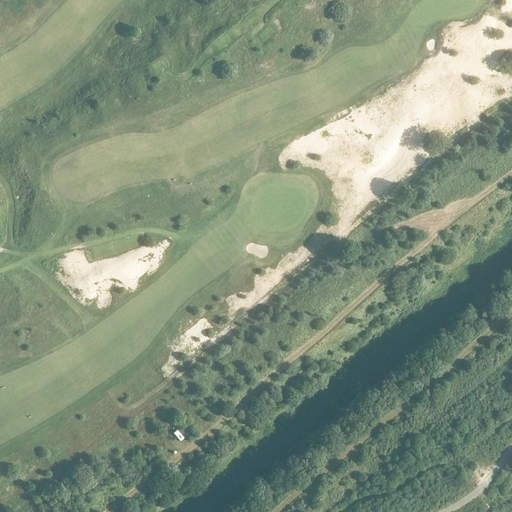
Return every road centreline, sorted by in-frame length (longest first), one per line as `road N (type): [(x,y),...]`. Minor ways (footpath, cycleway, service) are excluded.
road 1 (track): [(511,91),(71,463),(31,472),(0,506)]
road 2 (track): [(511,174),(106,511)]
road 3 (track): [(280,511),(511,319)]
road 4 (unknown): [(511,418),(449,463),(341,511)]
